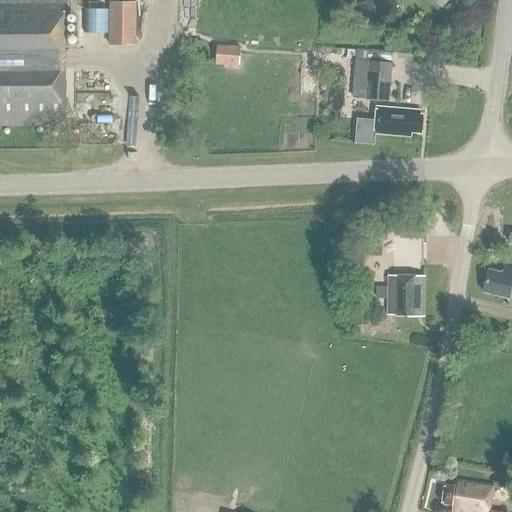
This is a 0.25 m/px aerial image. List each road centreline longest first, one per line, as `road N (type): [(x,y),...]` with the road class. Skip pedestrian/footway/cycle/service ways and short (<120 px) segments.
road 1 (tertiary): [(0,184),(478,169)]
road 2 (unclassified): [(404,511),(478,169)]
road 3 (unclassified): [(478,169),(504,0)]
